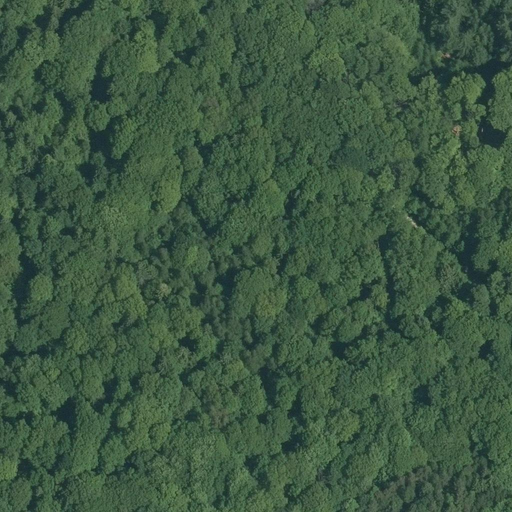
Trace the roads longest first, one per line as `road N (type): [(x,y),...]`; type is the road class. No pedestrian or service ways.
road 1 (unclassified): [(502,310),(159,0)]
road 2 (unclassified): [(103,511),(502,310)]
